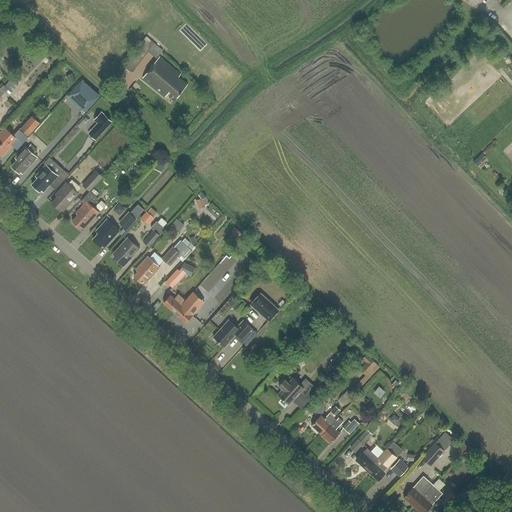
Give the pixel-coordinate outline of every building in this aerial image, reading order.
[(17,35),(24,28),(19,23),(12,30),(17,35)] [(155,59),(162,51),(146,37),(121,66),(129,73),(132,69),(133,70),(148,53),(155,59)] [(169,92),(177,98),(187,85),(178,77),(180,75),(160,58),(143,79),(165,97),(169,92)] [(4,86),(8,90),(15,82),(11,79),(4,86)] [(20,130),(28,137),(38,125),(31,118),(20,130)] [(55,121),(43,136),(57,147),(69,133),(55,121)] [(0,133),(0,154),(2,156),(18,139),(5,128),(0,133)] [(37,158),(34,155),(37,151),(31,145),(27,149),(25,147),(15,159),(17,160),(11,167),(19,174),(21,172),(23,174),(37,158)] [(484,153),(476,161),(480,166),(489,158),(484,153)] [(161,173),(166,163),(159,159),(154,169),(161,173)] [(58,176),(46,166),(35,178),(37,180),(32,185),(41,194),(58,176)] [(103,178),(96,171),(82,186),(90,192),(103,178)] [(60,211),(62,209),(63,211),(79,194),(66,183),(55,195),(57,197),(52,203),(60,211)] [(84,230),(100,213),(92,206),(98,199),(90,192),(81,202),(83,204),(75,213),(78,215),(72,221),(81,229),(82,228),(84,230)] [(201,192),(199,195),(202,199),(195,201),(198,209),(205,207),(205,206),(208,205),(206,198),(201,192)] [(122,215),(128,208),(120,201),(114,207),(122,215)] [(129,212),(119,223),(127,230),(136,220),(135,218),(139,214),(134,209),(130,213),(129,212)] [(142,217),(150,224),(157,217),(149,210),(142,217)] [(176,219),(175,221),(171,226),(178,232),(182,227),(184,225),(176,219)] [(96,232),(98,234),(93,240),(101,247),(102,245),(104,248),(119,231),(107,220),(96,232)] [(154,231),(160,236),(165,229),(157,222),(151,228),(154,231)] [(149,248),(160,236),(154,231),(143,242),(149,248)] [(113,254),(115,256),(113,258),(120,264),(122,261),(126,265),(139,249),(127,238),(113,254)] [(177,257),(182,262),(191,251),(192,252),(195,248),(184,239),(181,242),(180,240),(173,248),(180,253),(177,257)] [(161,259),(169,266),(177,257),(180,253),(173,248),(172,247),(161,259)] [(159,268),(148,257),(136,270),(138,272),(134,276),(142,283),(143,282),(145,284),(159,268)] [(193,293),(192,293),(186,301),(174,313),(186,324),(192,317),(192,316),(204,302),(193,293)] [(269,322),(279,310),(260,293),(250,304),(269,322)] [(186,301),(179,295),(178,294),(174,299),(170,296),(163,303),(174,313),(186,301)] [(235,310),(241,303),(235,298),(229,304),(235,310)] [(229,321),(224,326),(217,333),(213,337),(225,348),(236,335),(242,340),(243,340),(252,329),(243,321),(237,328),(229,321)] [(357,385),(360,388),(380,367),(367,354),(362,359),(367,363),(360,370),(366,375),(357,385)] [(282,390),(278,395),(289,405),(300,393),(306,398),(315,387),(305,379),(300,385),(293,379),(288,384),(284,380),(279,386),(282,390)] [(346,393),(336,403),(342,410),(352,400),(346,393)] [(321,434),(335,419),(334,418),(340,411),(336,407),(325,418),(322,415),(326,410),(323,408),(327,403),(322,399),(312,410),(319,417),(312,425),(321,434)] [(335,419),(321,434),(331,443),(340,434),(336,430),(341,424),(335,419)] [(354,420),(345,430),(350,435),(359,425),(354,420)] [(366,430),(357,439),(363,445),(372,435),(366,430)] [(445,452),(435,444),(422,459),(432,467),(445,452)] [(367,471),(387,449),(378,459),(367,448),(356,461),(367,471)] [(387,449),(367,471),(378,481),(384,474),(381,471),(385,466),(388,468),(397,458),(387,449)] [(400,460),(390,470),(399,478),(409,468),(400,460)] [(413,507),(433,485),(423,477),(404,498),(413,507)] [(433,485),(413,507),(419,511),(426,511),(442,494),(433,485)] [(447,508),(456,497),(450,492),(440,502),(447,508)]
